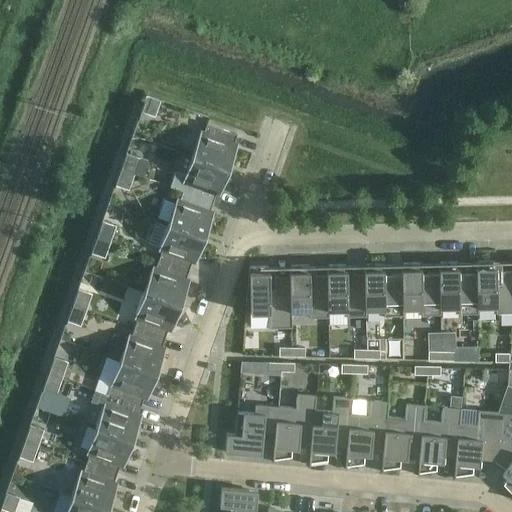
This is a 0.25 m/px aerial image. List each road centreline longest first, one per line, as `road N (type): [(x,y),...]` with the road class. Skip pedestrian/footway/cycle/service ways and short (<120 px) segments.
road 1 (residential): [(510,511),(471,490),(162,460)]
road 2 (residential): [(511,231),(240,235)]
road 3 (residential): [(162,460),(240,235)]
